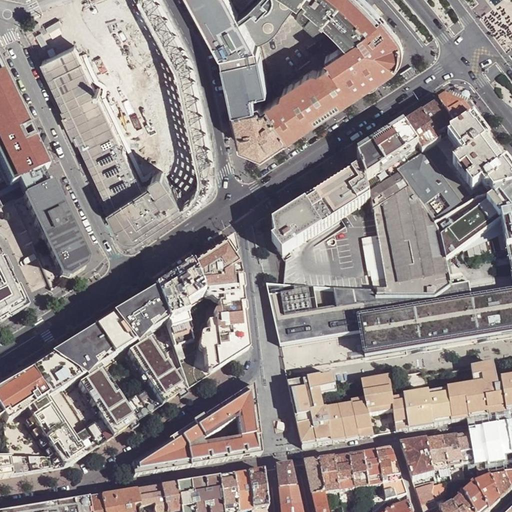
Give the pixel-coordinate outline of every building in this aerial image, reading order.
[(120,24),(147,11),(141,0),(100,0),(34,31),(47,59),(74,46),(120,24)] [(258,45),(271,0),(192,0),(195,5),(216,43),(222,53),(258,45)] [(298,2),(295,0),(271,0),(258,45),(265,42),(272,37),(278,30),(282,25),(298,3),(298,2)] [(306,0),(309,2),(327,15),(330,11),(346,21),(367,2),(365,0),(306,0)] [(372,8),(367,2),(346,21),(330,11),(327,15),(309,2),(304,7),(299,15),(298,16),(298,19),(299,22),(317,38),(331,53),(361,32),(381,18),(372,8)] [(173,57),(147,11),(120,24),(150,79),(153,91),(143,93),(141,96),(144,110),(147,111),(157,109),(170,171),(164,175),(162,173),(159,172),(152,177),(151,180),(153,182),(141,189),(112,208),(110,209),(118,226),(120,229),(125,233),(130,235),(136,235),(138,234),(141,232),(161,219),(174,211),(175,210),(181,206),(182,205),(186,203),(191,198),(194,194),(196,191),(200,183),(200,184),(201,179),(201,171),(180,70),(179,67),(173,57)] [(392,31),(381,18),(361,32),(331,53),(325,56),(329,61),(330,64),(328,65),(317,73),(316,72),(312,71),(283,90),(282,94),(283,95),(275,100),(297,132),(340,104),(391,71),(393,69),(398,64),(401,58),(402,51),(401,44),(398,38),(392,31)] [(315,43),(307,49),(312,58),(321,52),(315,43)] [(222,53),(231,98),(253,94),(263,92),(266,90),(267,86),(258,45),(222,53)] [(66,115),(67,116),(90,106),(90,105),(97,96),(96,93),(99,92),(100,90),(99,88),(97,88),(94,89),(74,46),(47,59),(42,61),(64,108),(63,109),(66,115)] [(42,172),(48,169),(0,66),(0,164),(10,186),(18,183),(42,172)] [(412,66),(401,73),(405,79),(416,72),(412,66)] [(262,154),(297,132),(275,100),(270,103),(262,108),(260,105),(256,106),(253,94),(231,98),(232,103),(241,145),(262,154)] [(70,123),(75,133),(98,122),(98,123),(110,123),(103,109),(97,96),(90,105),(90,106),(67,116),(68,119),(70,123)] [(471,105),(451,96),(445,100),(454,105),(464,107),(470,115),(472,114),(476,111),(471,105)] [(445,100),(439,104),(457,131),(473,120),(471,117),(470,115),(464,107),(454,105),(445,100)] [(429,110),(422,115),(441,142),(450,136),(452,135),(457,131),(439,104),(429,110)] [(424,153),(441,142),(422,115),(412,121),(404,127),(419,149),(423,154),(424,153)] [(475,123),(473,120),(457,131),(452,135),(450,136),(450,138),(455,145),(456,146),(461,153),(465,158),(453,166),(459,175),(460,174),(467,184),(466,184),(472,193),(483,184),(493,197),(511,191),(511,173),(507,167),(489,141),(479,128),(475,123)] [(79,139),(112,208),(141,189),(110,123),(98,123),(98,122),(75,133),(78,140),(79,139)] [(362,169),(368,183),(394,166),(419,149),(404,127),(390,136),(369,149),(358,157),(362,169)] [(450,138),(450,136),(441,142),(424,153),(464,209),(476,202),(483,200),(493,197),(483,184),(472,193),(466,184),(467,184),(460,174),(459,175),(453,166),(465,158),(461,153),(457,155),(455,156),(453,155),(452,153),(451,151),(452,149),(456,146),(455,145),(450,138)] [(461,153),(456,146),(452,149),(451,151),(452,153),(453,155),(455,156),(457,155),(461,153)] [(423,154),(419,149),(394,166),(400,176),(435,227),(464,209),(424,153),(423,154)] [(400,176),(394,166),(368,183),(371,198),(374,212),(400,196),(401,194),(400,192),(393,180),(400,176)] [(282,258),(291,252),(326,229),(371,198),(368,183),(362,169),(350,177),(328,191),(312,201),(303,207),(281,221),(273,227),(273,229),(276,241),(273,243),(278,250),(282,258)] [(42,172),(18,183),(25,198),(48,188),(42,172)] [(400,196),(374,212),(386,290),(376,293),(377,299),(435,300),(449,288),(449,287),(450,287),(445,263),(437,232),(435,227),(400,176),(393,180),(400,192),(401,194),(400,196)] [(86,262),(51,187),(48,188),(25,198),(24,199),(34,222),(33,223),(41,241),(43,240),(60,277),(67,279),(76,274),(84,270),(86,262)] [(511,191),(493,197),(483,200),(476,202),(464,209),(435,227),(437,232),(445,263),(462,251),(464,254),(505,234),(510,256),(511,267),(511,191)] [(371,198),(326,229),(291,252),(282,258),(285,262),(287,260),(290,276),(293,288),(295,289),(310,289),(330,290),(347,291),(376,293),(386,290),(374,212),(371,198)] [(200,260),(191,266),(200,295),(214,292),(216,302),(217,302),(218,309),(219,317),(217,317),(217,319),(215,319),(207,321),(209,335),(203,336),(205,350),(204,350),(206,366),(218,364),(219,370),(249,350),(242,306),(232,239),(227,242),(200,260)] [(0,322),(25,307),(0,254),(0,322)] [(171,279),(182,310),(201,296),(200,295),(191,266),(180,273),(171,279)] [(166,324),(168,332),(187,326),(182,310),(171,279),(162,284),(153,290),(166,324)] [(511,295),(473,302),(468,283),(450,287),(449,287),(449,288),(435,300),(377,299),(376,293),(347,291),(330,290),(310,289),(295,289),(295,293),(270,297),(281,348),(362,335),(365,359),(511,333),(511,295)] [(295,289),(293,288),(273,287),(268,286),(270,297),(295,293),(295,289)] [(78,340),(29,369),(49,400),(86,377),(99,368),(136,344),(149,335),(166,324),(153,290),(132,304),(118,313),(104,322),(94,329),(87,333),(81,338),(78,340)] [(187,326),(168,332),(173,346),(192,340),(187,326)] [(173,373),(149,335),(136,344),(138,347),(128,354),(135,364),(137,364),(141,370),(139,371),(150,388),(173,373)] [(218,364),(206,366),(207,370),(207,372),(208,373),(209,374),(211,374),(212,374),(219,370),(218,364)] [(406,433),(481,420),(507,416),(501,382),(498,383),(499,389),(496,390),(491,365),(469,369),(472,386),(405,397),(405,398),(392,401),(389,379),(361,384),(364,401),(350,403),(351,407),(322,412),(319,397),(338,394),(336,388),(334,377),(320,380),(320,378),(289,384),(294,409),(303,450),(373,438),(370,418),(388,415),(394,414),(397,434),(406,433)] [(74,438),(86,456),(189,389),(181,367),(173,373),(150,388),(124,405),(101,420),(74,438)] [(124,405),(99,368),(86,377),(88,380),(79,386),(86,397),(88,396),(92,402),(90,403),(94,409),(96,408),(100,414),(98,415),(101,420),(124,405)] [(49,400),(29,369),(0,385),(0,479),(51,471),(50,460),(0,462),(0,423),(4,421),(8,418),(13,424),(29,414),(46,402),(49,400)] [(511,380),(501,382),(507,416),(511,414),(511,380)] [(253,386),(131,466),(133,478),(163,473),(253,458),(261,457),(259,442),(256,411),(253,386)] [(49,400),(46,402),(70,438),(73,436),(49,400)] [(46,402),(29,414),(65,469),(67,469),(86,456),(74,438),(73,436),(70,438),(46,402)] [(13,424),(8,418),(4,421),(8,427),(13,424)] [(506,431),(499,432),(503,456),(506,474),(506,475),(511,473),(511,429),(510,430),(506,431)] [(489,463),(490,467),(491,476),(506,474),(503,456),(499,432),(490,434),(484,435),(489,463)] [(489,463),(484,435),(477,436),(471,437),(477,465),(479,478),(485,477),(491,476),(490,467),(489,463)] [(463,438),(457,439),(463,467),(477,465),(471,437),(467,437),(463,438)] [(463,467),(457,439),(448,441),(443,441),(449,469),(463,467)] [(437,443),(428,444),(434,472),(449,469),(443,441),(437,443)] [(402,448),(413,484),(435,478),(434,472),(428,444),(419,446),(402,448)] [(383,452),(377,453),(382,482),(385,497),(386,502),(407,497),(403,482),(401,480),(392,450),(383,452)] [(382,482),(377,453),(371,454),(364,455),(369,488),(370,499),(385,497),(382,482)] [(369,488),(364,455),(356,456),(350,457),(355,491),(369,488)] [(355,491),(350,457),(342,458),(335,459),(341,493),(355,491)] [(328,461),(321,462),(326,495),(326,496),(341,493),(335,459),(328,461)] [(321,462),(306,465),(310,483),(313,498),(326,495),(321,462)] [(292,467),(277,469),(279,491),(296,490),(292,467)] [(255,473),(247,474),(250,511),(267,511),(263,472),(255,473)] [(236,511),(250,511),(247,474),(240,475),(232,477),(236,511)] [(507,497),(511,493),(506,476),(490,479),(500,503),(507,497)] [(218,479),(221,511),(236,511),(232,477),(224,478),(218,479)] [(197,483),(189,484),(192,511),(221,511),(218,479),(212,480),(204,482),(197,483)] [(489,511),(474,485),(472,482),(472,479),(465,481),(456,482),(473,511),(489,511)] [(474,485),(489,511),(490,511),(495,508),(500,503),(490,479),(484,482),(474,485)] [(453,506),(457,511),(473,511),(456,482),(444,486),(449,495),(453,506)] [(181,485),(175,486),(179,511),(192,511),(189,484),(181,485)] [(159,489),(162,507),(164,508),(165,510),(165,511),(179,511),(175,486),(168,487),(159,489)] [(433,496),(435,502),(449,495),(444,486),(433,488),(432,494),(433,496)] [(433,487),(415,492),(422,511),(430,511),(434,511),(438,508),(435,502),(433,496),(432,494),(433,488),(433,487)] [(136,493),(128,494),(132,508),(139,507),(139,511),(165,511),(165,510),(164,508),(162,507),(159,489),(145,491),(136,493)] [(279,491),(282,511),(301,509),(299,502),(296,490),(279,491)] [(132,511),(132,508),(128,494),(109,497),(87,501),(89,511),(132,511)] [(326,495),(313,498),(316,511),(328,511),(326,496),(326,495)] [(386,502),(385,497),(370,499),(371,505),(373,509),(373,511),(375,511),(385,503),(386,502)] [(18,511),(89,511),(87,501),(18,511)]
